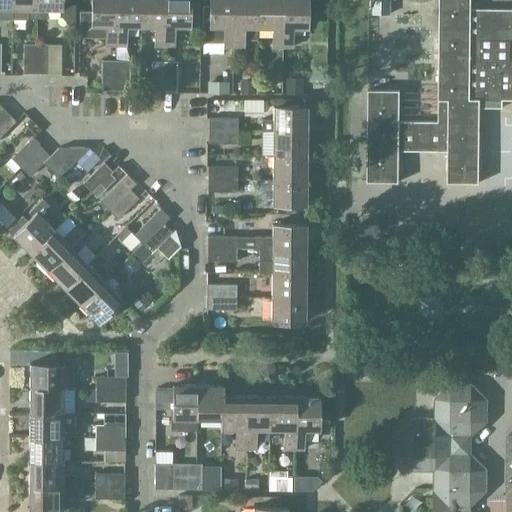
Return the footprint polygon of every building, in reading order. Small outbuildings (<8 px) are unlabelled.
[(0,0),(0,18),(11,19),(11,0),(0,0)] [(35,18),(35,0),(11,0),(11,19),(27,19),(27,17),(35,18)] [(35,0),(35,18),(45,18),(46,8),(59,8),(59,14),(67,23),(73,24),(73,0),(35,0)] [(115,45),(115,0),(90,0),(91,11),(78,10),(78,32),(106,33),(106,45),(115,45)] [(139,25),(139,0),(115,0),(115,45),(125,45),(125,25),(139,25)] [(163,46),(163,0),(139,0),(139,25),(154,25),(154,45),(163,46)] [(163,0),(163,46),(173,46),(173,26),(188,26),(188,0),(163,0)] [(233,46),(233,0),(208,0),(208,5),(201,5),(201,39),(223,39),(223,46),(233,46)] [(257,26),(256,0),(233,0),(233,46),(243,46),(243,26),(257,26)] [(281,47),(281,0),(256,0),(257,26),(272,26),(272,47),(281,47)] [(281,0),(281,47),(291,47),(291,27),(306,27),(306,0),(281,0)] [(502,107),(502,99),(511,98),(511,8),(471,8),(470,0),(438,0),(437,121),(398,121),(399,89),(367,89),(366,181),(398,181),(398,150),(447,150),(447,182),(479,182),(480,107),(502,107)] [(35,72),(35,43),(22,43),(22,72),(35,72)] [(35,43),(35,72),(48,72),(48,43),(35,43)] [(115,90),(115,60),(101,60),(100,90),(115,90)] [(115,90),(128,90),(129,60),(115,60),(115,90)] [(163,91),(163,61),(150,61),(150,90),(163,91)] [(163,91),(175,91),(176,62),(163,61),(163,91)] [(272,130),(305,130),(305,106),(272,106),(272,119),(261,119),(261,130),(272,130)] [(6,111),(0,117),(0,134),(15,120),(6,111)] [(207,130),(236,130),(236,118),(207,118),(207,130)] [(236,143),(236,130),(207,130),(207,143),(236,143)] [(305,155),(305,130),(272,130),(272,155),(305,155)] [(19,167),(40,146),(31,137),(10,158),(19,167)] [(40,146),(19,167),(28,176),(49,155),(40,146)] [(304,179),(305,155),(272,155),(271,179),(304,179)] [(91,191),(109,173),(112,171),(103,161),(82,182),(91,191)] [(206,178),(236,179),(236,166),(207,166),(206,178)] [(236,191),(236,179),(206,178),(206,191),(236,191)] [(108,208),(129,188),(120,179),(99,200),(108,208)] [(304,204),(304,179),(271,179),(271,204),(304,204)] [(129,188),(108,208),(116,218),(137,197),(129,188)] [(21,214),(7,229),(12,234),(11,234),(29,252),(52,229),(44,220),(53,211),(41,198),(27,212),(30,216),(27,220),(21,214)] [(141,243),(162,223),(168,217),(160,208),(133,234),(141,243)] [(45,269),(69,246),(83,233),(74,223),(60,237),(52,229),(29,252),(45,269)] [(126,241),(134,231),(124,223),(115,233),(126,241)] [(150,252),(171,232),(162,223),(141,243),(150,252)] [(251,248),(303,248),(303,224),(271,224),(271,236),(251,236),(251,248)] [(206,248),(235,248),(236,235),(206,235),(206,248)] [(63,287),(86,264),(69,246),(45,269),(63,287)] [(235,261),(235,248),(206,248),(206,261),(235,261)] [(303,273),(303,248),(251,248),(251,249),(257,249),(257,272),(270,272),(303,273)] [(80,304),(103,281),(86,264),(63,287),(80,304)] [(303,297),(303,273),(270,272),(270,297),(303,297)] [(120,298),(112,290),(120,282),(111,273),(103,281),(80,304),(97,321),(120,298)] [(205,296),(235,296),(235,284),(206,284),(205,296)] [(235,309),(235,296),(205,296),(205,309),(235,309)] [(302,322),(303,297),(270,297),(270,321),(302,322)] [(72,363),(62,363),(29,363),(29,387),(62,388),(72,388),(72,363)] [(95,388),(124,388),(124,376),(95,376),(95,388)] [(450,434),(471,434),(486,420),(486,398),(471,383),(450,382),(435,397),(435,418),(450,434)] [(196,419),(196,385),(172,385),(171,428),(195,428),(195,419),(196,419)] [(220,419),(221,395),(221,385),(196,385),(196,419),(219,419),(220,419)] [(62,412),(62,388),(29,387),(28,412),(62,412)] [(124,401),(124,388),(95,388),(95,401),(124,401)] [(245,449),(245,396),(221,395),(220,419),(219,419),(219,428),(235,429),(234,449),(245,449)] [(269,429),(269,396),(245,396),(245,449),(254,449),(254,429),(269,429)] [(293,449),(293,396),(269,396),(269,429),(283,429),(283,449),(293,449)] [(293,396),(293,449),(303,449),(303,429),(318,429),(318,396),(293,396)] [(96,406),(96,423),(118,422),(117,405),(96,406)] [(74,412),(62,412),(28,412),(28,436),(74,436),(74,412)] [(450,434),(435,418),(415,417),(399,432),(399,454),(414,469),(434,469),(449,454),(449,444),(471,443),(471,434),(450,434)] [(94,436),(124,436),(124,424),(94,424),(94,436)] [(74,447),(74,436),(28,436),(28,460),(61,460),(62,447),(74,447)] [(124,449),(124,436),(94,436),(94,449),(124,449)] [(470,511),(470,504),(485,489),(486,468),(471,453),(471,443),(449,444),(449,454),(434,469),(433,511),(470,511)] [(61,460),(28,460),(28,484),(61,485),(74,485),(74,474),(61,474),(61,460)] [(171,476),(200,476),(200,463),(171,463),(171,476)] [(265,469),(265,482),(283,482),(282,469),(265,469)] [(94,485),(123,485),(123,473),(94,473),(94,485)] [(200,488),(200,476),(171,476),(171,488),(200,488)] [(61,507),(61,485),(28,484),(27,509),(46,509),(45,511),(74,511),(75,507),(61,507)] [(123,498),(123,485),(94,485),(94,498),(123,498)] [(190,509),(190,495),(190,494),(178,494),(178,509),(190,509)]
